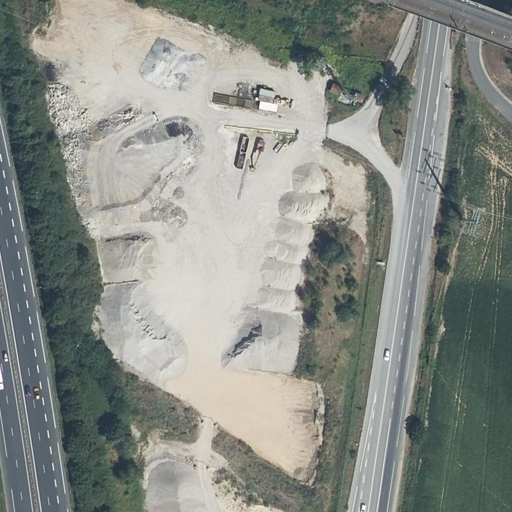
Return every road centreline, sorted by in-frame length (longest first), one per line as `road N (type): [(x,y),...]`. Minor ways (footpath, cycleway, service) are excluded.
road 1 (primary): [(442,0),(382,418)]
road 2 (motorway): [(46,473),(0,199)]
road 3 (motorway): [(0,359),(23,511)]
road 4 (residential): [(479,0),(474,64),(485,88),(511,112)]
